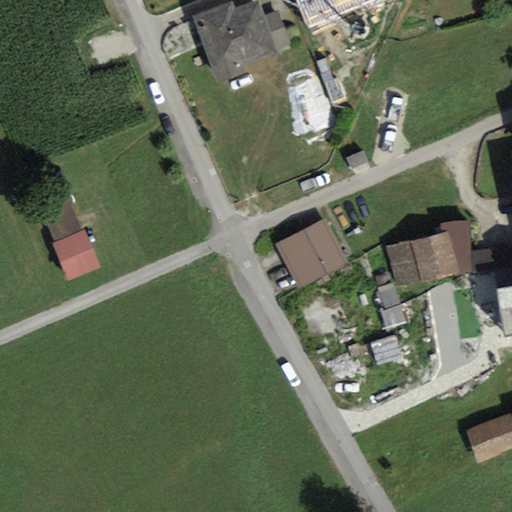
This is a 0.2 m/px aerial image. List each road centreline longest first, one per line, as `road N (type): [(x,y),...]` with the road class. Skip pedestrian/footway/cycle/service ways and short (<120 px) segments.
road 1 (unclassified): [(222,236),(374,511)]
road 2 (unclassified): [(222,236),(511,116)]
road 3 (unclassified): [(124,0),(222,236)]
road 4 (unclassified): [(0,332),(222,236)]
